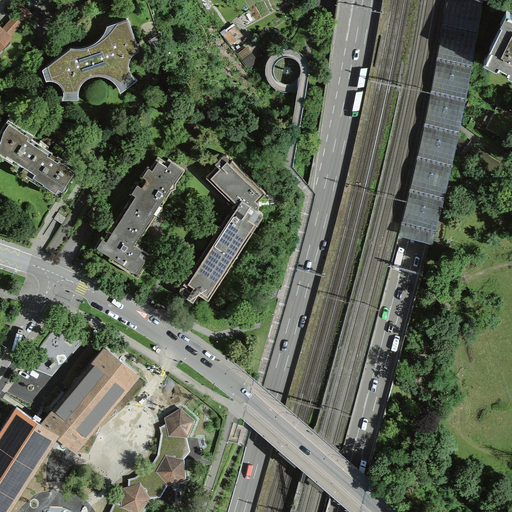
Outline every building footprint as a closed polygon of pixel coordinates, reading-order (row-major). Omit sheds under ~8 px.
[(26,20),(27,20),(26,20),(31,14),(32,15),(32,14),(18,1),(18,2),(19,4),(14,9),(13,8),(12,8),(18,13),(5,28),(4,27),(2,30),(0,28),(0,49),(11,37),(10,37),(8,36),(11,33),(24,18),(26,20)] [(67,30),(83,22),(75,9),(60,18),(62,20),(67,30)] [(508,70),(511,71),(511,16),(507,14),(506,15),(507,15),(502,24),(501,24),(489,48),(490,49),(485,59),(486,60),(486,59),(497,64),(496,66),(497,66),(498,64),(507,69),(506,71),(507,71),(508,70)] [(72,44),(42,65),(47,78),(54,78),(62,82),(65,90),(63,97),(80,96),(80,89),(84,80),(91,75),(101,73),(110,76),(118,83),(122,90),(130,84),(139,76),(134,72),(131,67),(131,58),(134,52),(141,48),(130,16),(109,23),(106,29),(101,36),(92,42),(81,45),(72,44)] [(511,114),(495,106),(484,129),(508,141),(511,134),(511,132),(511,114)] [(1,128),(0,132),(0,154),(14,163),(31,137),(32,138),(39,127),(34,124),(31,122),(26,130),(8,118),(1,128)] [(14,163),(11,166),(60,198),(80,168),(59,155),(64,148),(58,144),(56,143),(51,150),(32,138),(31,137),(14,163)] [(166,160),(158,154),(126,203),(135,209),(133,212),(150,222),(158,210),(162,208),(162,203),(164,200),(172,189),(175,186),(176,182),(187,164),(177,158),(175,161),(168,157),(166,160)] [(215,167),(210,167),(210,172),(206,176),(218,188),(234,203),(229,212),(183,283),(187,285),(186,286),(185,286),(184,285),(183,285),(182,286),(181,286),(180,287),(180,288),(180,289),(180,290),(181,292),(193,300),(198,292),(208,299),(263,215),(263,214),(263,213),(263,212),(262,211),(261,211),(257,208),(259,206),(259,204),(258,202),(257,201),(266,192),(232,159),(229,162),(228,160),(229,159),(229,158),(229,157),(228,156),(228,155),(227,155),(226,154),(225,154),(224,154),(223,154),(222,155),(215,162),(218,164),(215,167)] [(110,255),(109,257),(138,276),(146,264),(145,263),(151,254),(142,248),(143,247),(137,243),(140,241),(141,236),(144,232),(150,222),(133,212),(135,209),(126,203),(104,237),(107,239),(101,249),(110,255)] [(62,223),(69,212),(61,207),(54,218),(62,223)] [(0,511),(9,511),(52,446),(56,448),(60,443),(56,440),(57,438),(75,453),(140,375),(104,347),(41,422),(16,406),(0,431),(0,511)] [(124,511),(127,507),(138,511),(149,498),(143,488),(161,474),(169,483),(184,477),(183,459),(172,457),(175,434),(187,435),(194,420),(185,412),(181,408),(166,417),(167,423),(161,426),(162,433),(159,454),(153,464),(136,477),(129,479),(129,486),(123,488),(122,504),(115,502),(110,511),(124,511)]
